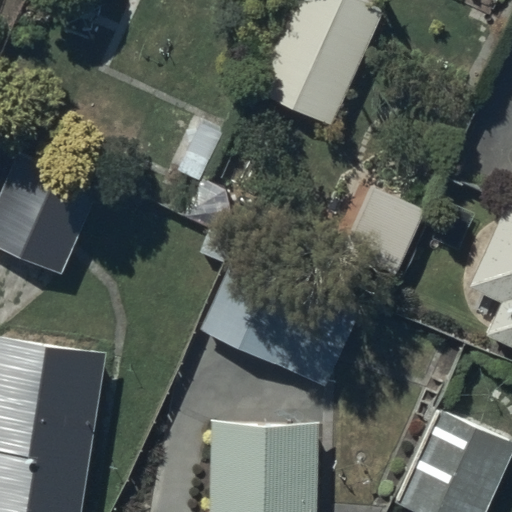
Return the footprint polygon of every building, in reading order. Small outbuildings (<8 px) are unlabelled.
[(287,0),(252,79),(332,116),(385,0),(287,0)] [(17,143),(0,179),(0,233),(60,261),(97,179),(17,143)] [(511,173),(468,273),(500,287),(485,321),(511,333),(511,173)] [(233,241),(199,317),(325,374),(360,299),(233,241)] [(75,511),(102,336),(0,320),(0,511),(75,511)] [(475,511),(511,427),(511,425),(439,395),(399,489),(452,511),(475,511)] [(318,511),(321,405),(210,402),(207,511),(318,511)]
